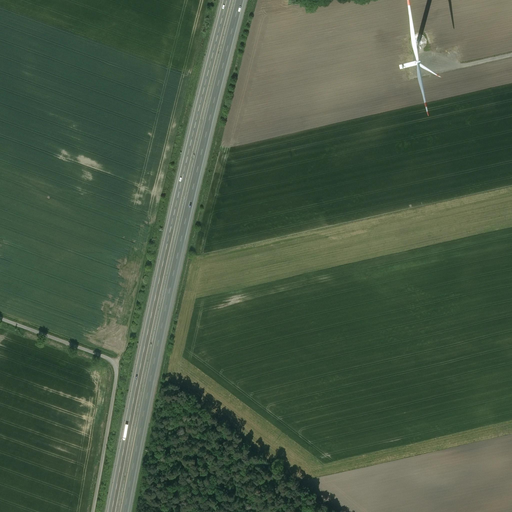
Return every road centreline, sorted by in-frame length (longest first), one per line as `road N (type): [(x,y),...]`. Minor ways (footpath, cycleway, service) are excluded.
road 1 (motorway): [(124,511),(239,0)]
road 2 (motorway): [(227,0),(112,511)]
road 3 (unclassified): [(0,314),(117,361),(93,511)]
